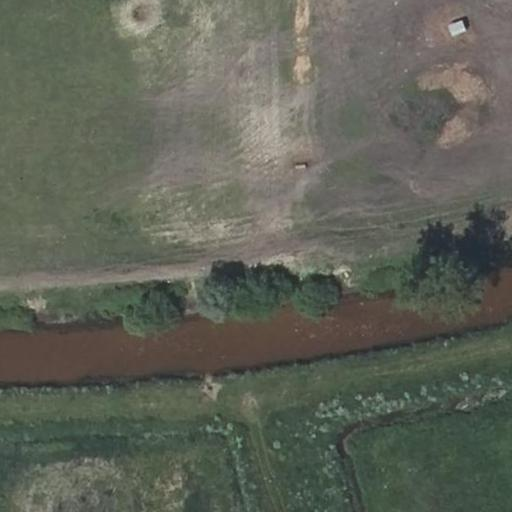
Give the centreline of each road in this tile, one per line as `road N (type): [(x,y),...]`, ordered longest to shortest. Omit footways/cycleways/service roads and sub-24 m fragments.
road 1 (track): [(0,390),(244,376),(511,336)]
road 2 (track): [(305,0),(308,201)]
